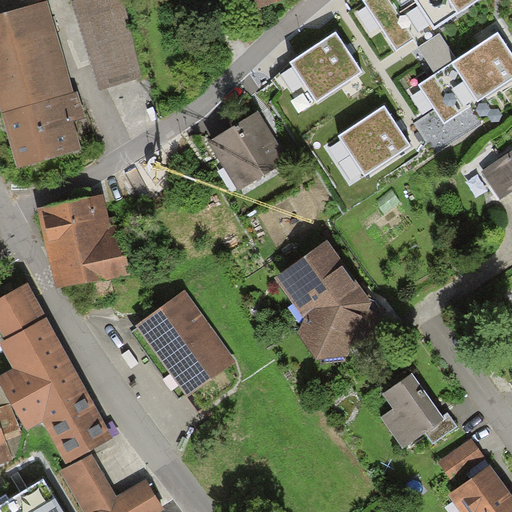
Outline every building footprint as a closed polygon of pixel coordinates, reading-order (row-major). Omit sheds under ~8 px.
[(39,9),(36,0),(0,0),(0,114),(16,173),(82,155),(73,123),(85,120),(79,94),(72,96),(48,7),(39,9)] [(123,0),(85,0),(72,4),(98,94),(147,79),(123,0)] [(241,0),(245,12),(282,0),(241,0)] [(367,0),(365,2),(397,50),(431,27),(435,33),(483,0),(367,0)] [(346,51),(336,36),(291,66),(317,105),(362,75),(346,51)] [(415,53),(433,80),(444,73),(455,66),(459,63),(440,36),(415,53)] [(433,80),(420,88),(445,126),(511,80),(511,55),(499,36),(459,63),(455,66),(444,73),(433,80)] [(396,127),(385,110),(340,138),(365,177),(410,149),(396,127)] [(260,113),(209,145),(239,192),(290,161),(260,113)] [(511,153),(483,173),(501,201),(511,193),(511,153)] [(103,197),(38,214),(58,292),(88,284),(94,304),(117,298),(113,282),(134,276),(132,268),(138,267),(129,231),(113,235),(103,197)] [(373,305),(324,243),(275,278),(307,321),(298,333),(316,361),(348,360),(353,347),(370,355),(386,319),(370,312),(373,305)] [(28,286),(0,301),(0,332),(6,343),(46,321),(28,286)] [(186,291),(136,326),(187,398),(237,363),(186,291)] [(92,454),(115,441),(46,321),(6,343),(1,346),(15,372),(0,380),(0,386),(26,433),(44,424),(68,468),(92,454)] [(408,376),(379,397),(388,410),(376,419),(399,449),(420,434),(440,420),(408,376)] [(0,464),(12,460),(5,442),(20,436),(9,406),(0,409),(0,464)] [(445,416),(440,420),(420,434),(429,446),(453,428),(445,416)] [(467,439),(437,461),(451,479),(481,457),(467,439)] [(60,473),(84,511),(164,511),(166,511),(147,479),(118,497),(92,454),(68,468),(60,473)] [(511,511),(511,499),(487,465),(445,495),(456,511),(511,511)] [(66,511),(47,479),(1,507),(3,511),(66,511)]
